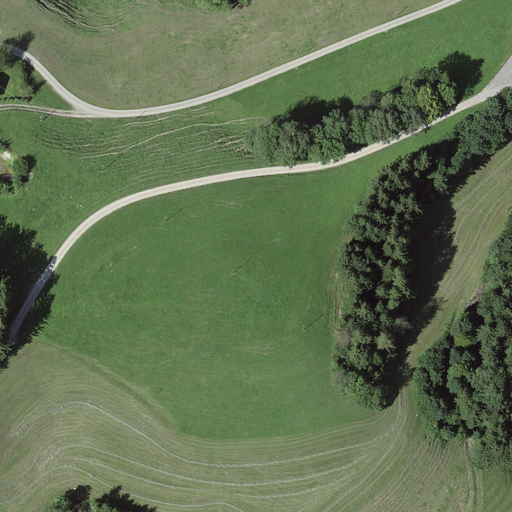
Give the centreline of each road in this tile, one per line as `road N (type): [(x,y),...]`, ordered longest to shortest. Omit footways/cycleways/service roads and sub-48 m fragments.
road 1 (unclassified): [(0,350),(61,247),(105,211),(144,193),(339,162),(511,87)]
road 2 (track): [(456,0),(198,103),(135,114),(94,113),(58,93),(30,58),(0,48)]
